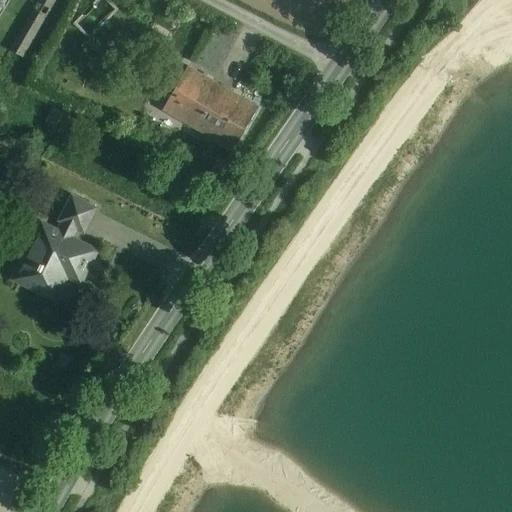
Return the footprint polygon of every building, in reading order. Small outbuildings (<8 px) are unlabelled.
[(38,0),(11,48),(23,55),(55,0),(38,0)] [(90,35),(120,8),(112,0),(100,0),(77,20),(90,35)] [(234,26),(214,64),(244,80),(265,42),(234,26)] [(258,106),(189,65),(164,108),(183,119),(234,148),(258,106)] [(67,122),(53,113),(47,124),(61,132),(67,122)] [(96,207),(73,195),(61,219),(85,231),(96,207)] [(43,223),(16,276),(55,296),(67,274),(80,280),(96,250),(43,223)]
